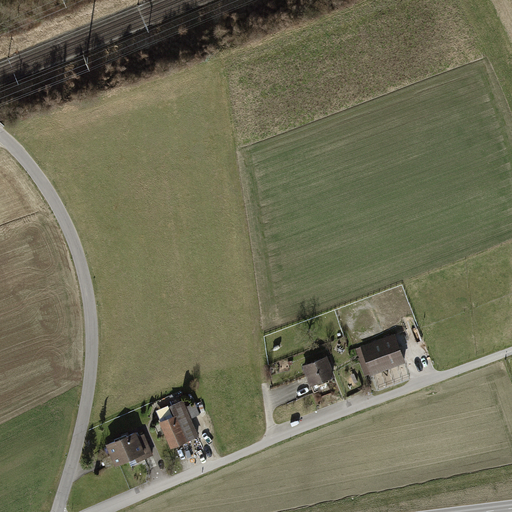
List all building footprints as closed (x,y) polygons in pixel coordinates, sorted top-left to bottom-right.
[(403,366),(392,336),(373,343),(359,348),(360,351),(356,352),(366,378),(370,376),(371,378),(403,366)] [(325,360),(302,369),(311,392),(335,382),(325,360)] [(190,404),(194,415),(201,412),(197,402),(190,404)] [(175,420),(159,426),(170,452),(199,439),(184,404),(170,410),(175,420)] [(135,435),(106,447),(116,469),(131,463),(133,467),(153,458),(144,437),(137,440),(135,435)]
